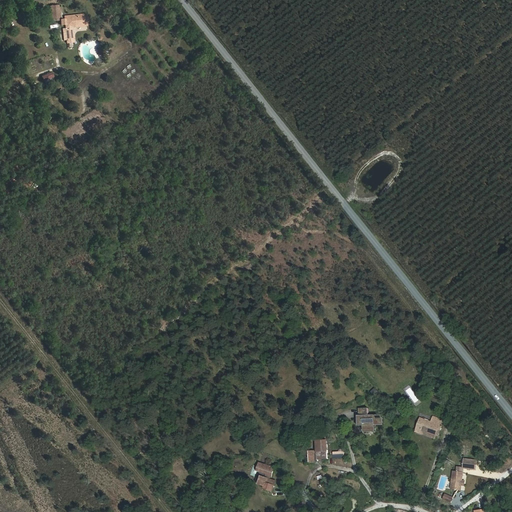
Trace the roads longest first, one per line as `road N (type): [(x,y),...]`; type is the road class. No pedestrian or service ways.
road 1 (tertiary): [(511,414),(181,0)]
road 2 (track): [(164,511),(0,302)]
